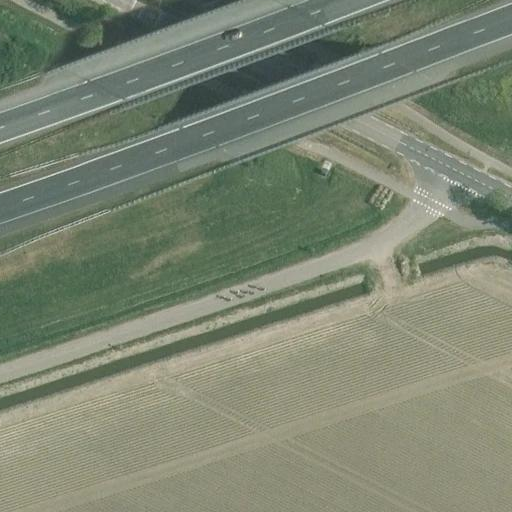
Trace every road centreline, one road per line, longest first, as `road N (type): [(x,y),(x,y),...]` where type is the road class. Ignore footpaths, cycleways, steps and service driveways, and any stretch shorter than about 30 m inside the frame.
road 1 (motorway): [(0,211),(511,22)]
road 2 (unclassified): [(0,373),(377,246),(467,178)]
road 3 (tertiary): [(467,178),(119,0)]
road 4 (motorway): [(367,0),(0,131)]
